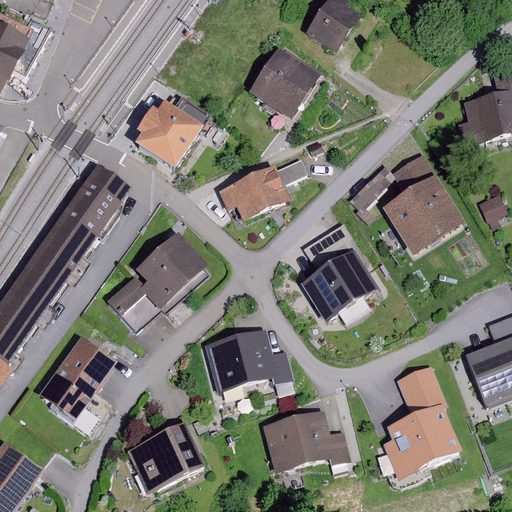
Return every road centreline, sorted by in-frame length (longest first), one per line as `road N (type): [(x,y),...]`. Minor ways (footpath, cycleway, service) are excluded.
road 1 (residential): [(258,275),(481,49),(511,37)]
road 2 (residential): [(511,304),(369,377),(333,383),(282,328),(258,275)]
road 3 (residential): [(0,112),(65,134),(142,176),(258,275)]
road 4 (residential): [(258,275),(143,380),(101,451),(81,511)]
